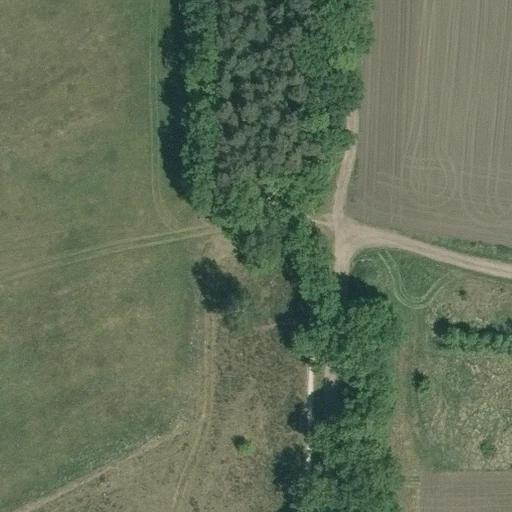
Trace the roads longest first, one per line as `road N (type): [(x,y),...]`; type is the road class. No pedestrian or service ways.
road 1 (track): [(326,511),(342,0)]
road 2 (track): [(511,261),(311,231)]
